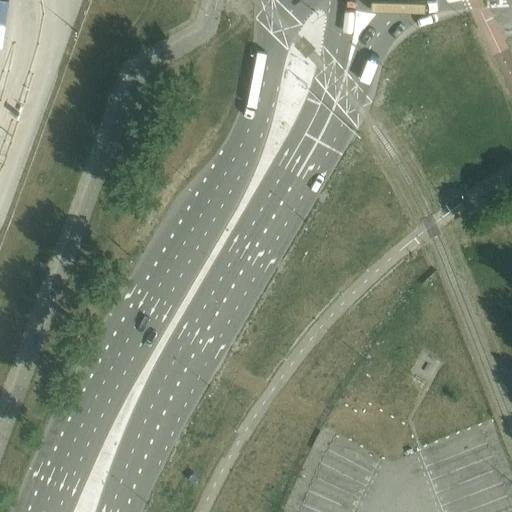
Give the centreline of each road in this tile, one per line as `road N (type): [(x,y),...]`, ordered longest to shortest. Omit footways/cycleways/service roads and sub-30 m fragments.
road 1 (secondary): [(267,68),(229,194),(56,511)]
road 2 (secondary): [(121,511),(208,330),(316,143)]
road 3 (unknown): [(55,0),(54,57),(0,220)]
road 4 (secondary): [(316,143),(387,25),(444,0)]
road 5 (tertiary): [(316,143),(342,0)]
